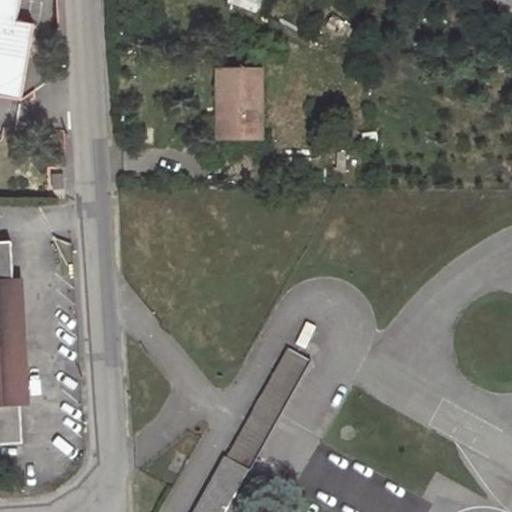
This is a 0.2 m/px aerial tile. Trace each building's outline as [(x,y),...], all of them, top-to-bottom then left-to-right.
[(0,0),(0,96),(22,100),(34,24),(17,22),(20,0),(0,0)] [(226,0),(226,2),(256,13),(261,0),(226,0)] [(269,44),(229,45),(227,115),(270,116),(269,44)] [(64,189),(63,175),(53,175),(53,190),(64,189)] [(27,403),(20,279),(13,280),(0,280),(0,270),(12,270),(11,241),(0,241),(0,443),(22,442),(20,413),(4,414),(3,404),(20,403),(27,403)] [(0,280),(13,280),(12,270),(0,270),(0,280)] [(232,440),(259,454),(319,341),(294,326),(232,440)] [(20,413),(20,403),(3,404),(4,414),(20,413)] [(227,511),(259,454),(232,440),(193,511),(227,511)]
